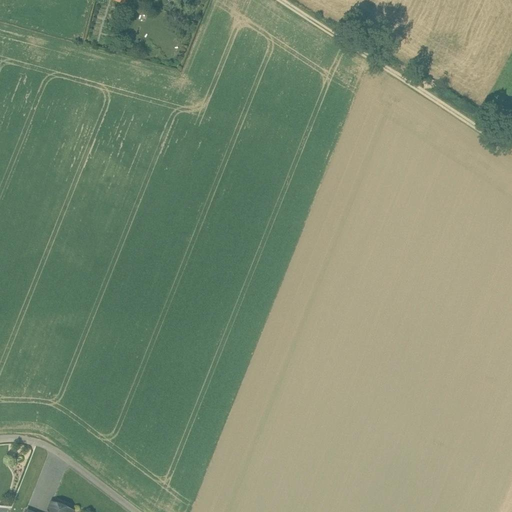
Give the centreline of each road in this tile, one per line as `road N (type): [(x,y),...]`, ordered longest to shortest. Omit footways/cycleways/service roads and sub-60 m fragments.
road 1 (track): [(511,152),(281,0)]
road 2 (track): [(135,511),(44,445),(0,439)]
